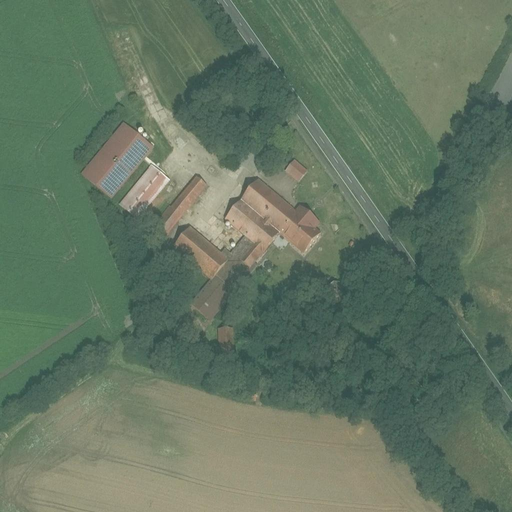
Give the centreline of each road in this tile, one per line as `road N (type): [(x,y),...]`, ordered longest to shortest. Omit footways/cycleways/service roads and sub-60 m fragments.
road 1 (tertiary): [(225,0),(511,412)]
road 2 (unknown): [(405,258),(468,204),(511,140)]
